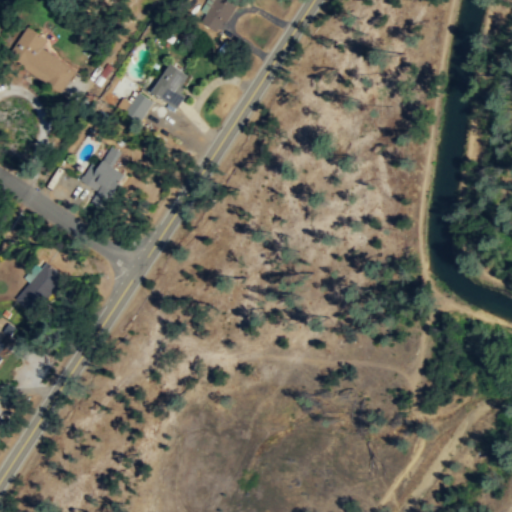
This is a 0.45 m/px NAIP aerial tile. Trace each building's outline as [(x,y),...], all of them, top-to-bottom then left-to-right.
[(212,0),(199,23),(219,35),(240,0),(212,0)] [(43,48),(49,39),(31,28),(14,57),(65,88),(77,69),(43,48)] [(193,76),(171,62),(152,93),(173,106),(193,76)] [(127,113),(143,122),(153,101),(138,93),(127,113)] [(82,181),(115,196),(132,157),(110,147),(100,167),(91,163),(82,181)] [(15,298),(36,314),(64,277),(44,262),(15,298)] [(0,358),(9,347),(0,339),(0,358)]
